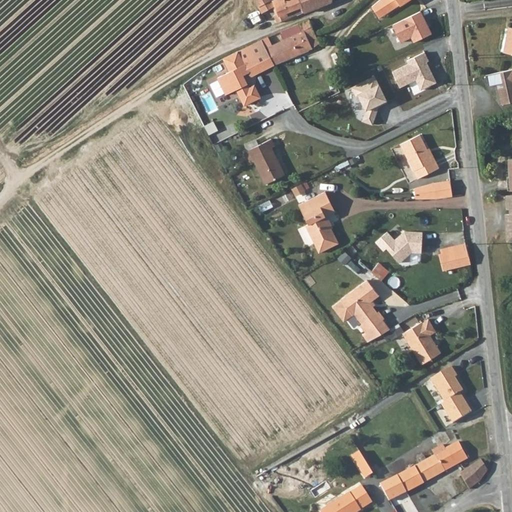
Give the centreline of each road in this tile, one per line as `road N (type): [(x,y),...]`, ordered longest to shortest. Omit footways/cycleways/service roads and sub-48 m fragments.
road 1 (unclassified): [(453,0),(502,443)]
road 2 (track): [(0,200),(19,177),(218,54)]
road 3 (unknown): [(463,87),(352,134),(296,114),(274,92),(264,66)]
